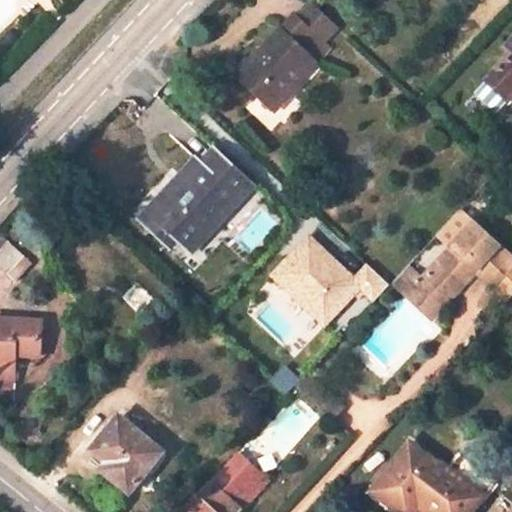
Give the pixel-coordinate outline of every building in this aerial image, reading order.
[(303,48),(318,63),(346,34),(310,0),(308,0),(295,14),(315,34),(303,48)] [(295,14),(236,76),(272,112),(318,63),(303,48),(315,34),(295,14)] [(511,56),(488,83),(508,102),(511,97),(511,56)] [(253,186),(214,150),(201,163),(196,158),(181,174),(186,180),(152,216),(179,240),(185,247),(214,216),(220,222),(253,186)] [(181,174),(138,220),(169,250),(179,240),(152,216),(186,180),(181,174)] [(185,247),(192,254),(220,222),(214,216),(185,247)] [(475,223),(421,280),(407,265),(392,281),(407,295),(416,286),(440,307),(475,270),(486,258),(497,269),(497,270),(510,256),(475,223)] [(310,231),(269,271),(324,326),(357,294),(367,305),(389,284),(366,261),(353,274),(310,231)] [(28,260),(0,234),(0,268),(15,282),(28,267),(24,264),(28,260)] [(497,269),(486,258),(475,270),(493,286),(503,275),(511,266),(511,258),(510,256),(497,270),(497,269)] [(440,307),(416,286),(407,295),(432,317),(440,307)] [(40,357),(41,322),(0,318),(0,379),(14,381),(15,356),(40,357)] [(346,408),(308,372),(296,385),(302,390),(334,420),(346,408)] [(0,401),(13,402),(14,381),(0,379),(0,401)] [(302,390),(296,385),(291,391),(296,396),(302,390)] [(163,454),(119,418),(92,450),(107,463),(100,471),(129,495),(163,454)] [(472,511),(481,500),(410,446),(375,491),(401,511),(410,498),(428,511),(472,511)] [(240,511),(270,481),(240,453),(197,498),(202,503),(193,511),(240,511)]
